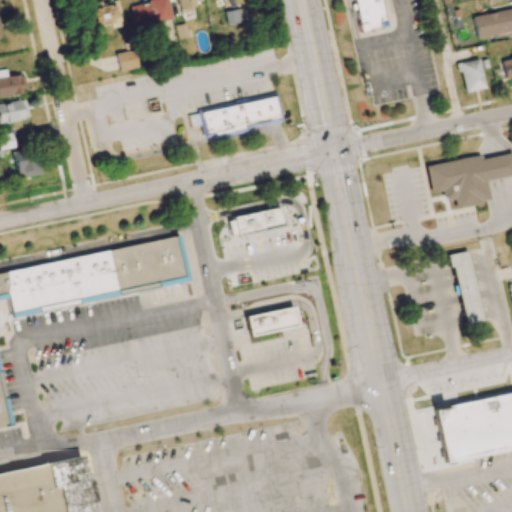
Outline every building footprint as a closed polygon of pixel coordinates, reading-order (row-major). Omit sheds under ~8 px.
[(169,19),(164,0),(154,0),(128,5),(133,27),(169,19)] [(193,10),(191,2),(199,0),(175,0),(178,13),(193,10)] [(379,0),(351,0),(355,30),(383,27),(379,0)] [(88,27),(116,22),(113,4),(100,7),(99,1),(84,4),(88,27)] [(223,11),(226,25),(242,22),(239,8),(223,11)] [(511,30),(511,8),(471,16),(475,38),(511,30)] [(117,71),(135,68),(132,50),(115,53),(117,71)] [(511,58),(500,61),(503,79),(511,76),(511,58)] [(456,63),(462,92),(483,88),(477,59),(456,63)] [(6,76),(5,69),(0,69),(0,96),(23,94),(20,74),(6,76)] [(186,113),(189,127),(201,125),(203,136),(243,128),(243,127),(278,120),(273,95),(186,113)] [(23,100),(0,102),(0,122),(26,119),(23,100)] [(37,174),(34,151),(11,154),(15,177),(37,174)] [(511,175),(511,159),(511,153),(479,158),(479,156),(424,165),(429,193),(440,192),(441,201),(451,199),(453,207),(488,202),(484,180),(511,175)] [(229,236),(281,226),(277,208),(225,218),(229,236)] [(0,271),(0,428),(7,427),(0,384),(0,299),(6,299),(9,314),(185,283),(177,240),(0,271)] [(447,255),(460,325),(479,321),(465,251),(447,255)] [(246,336),(295,326),(291,307),(243,316),(246,336)] [(442,461),(511,448),(511,392),(432,408),(442,461)] [(93,511),(84,458),(0,472),(0,511),(11,511),(15,508),(16,511),(93,511)]
